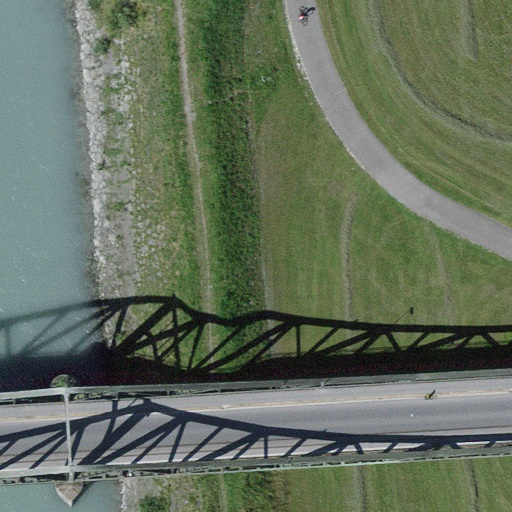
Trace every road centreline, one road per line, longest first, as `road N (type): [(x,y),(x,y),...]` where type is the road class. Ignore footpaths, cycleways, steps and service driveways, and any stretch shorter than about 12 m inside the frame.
road 1 (tertiary): [(511,413),(0,443)]
road 2 (track): [(511,240),(405,178),(348,107),(311,0)]
